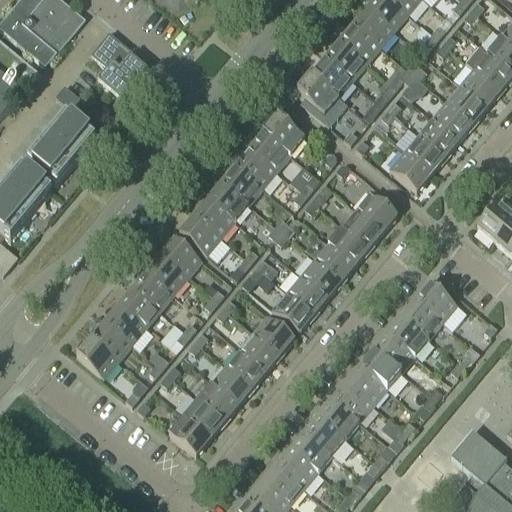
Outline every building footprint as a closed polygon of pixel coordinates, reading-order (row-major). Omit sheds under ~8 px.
[(66,38),(73,30),(76,33),(79,30),(70,23),(73,19),(66,13),(64,15),(55,7),(56,5),(49,0),(24,0),(0,29),(0,37),(45,74),(57,60),(55,59),(60,52),(59,50),(67,41),(69,42),(69,41),(66,38)] [(407,21),(381,0),(378,0),(366,14),(394,37),(407,21)] [(421,4),(416,0),(381,0),(407,21),(421,4)] [(465,13),(472,5),(465,0),(464,0),(458,7),(465,13)] [(458,21),(465,13),(458,7),(451,16),(458,21)] [(477,23),(483,14),(477,9),(470,17),(477,23)] [(394,37),(366,14),(352,31),(380,54),(394,37)] [(470,31),(477,23),(470,17),(463,25),(470,31)] [(511,27),(500,42),(511,51),(511,27)] [(366,71),(380,54),(352,31),(338,48),(366,71)] [(437,46),(444,38),(437,32),(431,40),(437,46)] [(121,107),(147,75),(126,58),(129,56),(109,39),(90,61),(107,75),(97,87),(121,107)] [(431,54),(437,46),(431,40),(424,49),(431,54)] [(449,56),(456,48),(449,42),(442,50),(449,56)] [(511,51),(500,42),(486,59),(511,80),(511,51)] [(20,99),(37,79),(0,47),(0,123),(11,110),(7,107),(16,96),(20,99)] [(366,71),(338,48),(325,64),(352,87),(366,71)] [(442,64),(449,56),(442,50),(435,58),(442,64)] [(511,83),(511,80),(486,59),(472,76),(500,98),(511,83)] [(352,87),(325,64),(311,81),(338,104),(352,87)] [(412,81),(419,73),(412,68),(405,76),(412,81)] [(419,87),(425,79),(419,73),(412,81),(419,87)] [(405,89),(412,81),(405,76),(399,84),(405,89)] [(500,98),(472,76),(458,92),(486,115),(500,98)] [(345,110),(338,104),(311,81),(296,98),(293,95),(289,100),(327,132),(345,110)] [(412,95),(419,87),(412,81),(405,89),(412,95)] [(81,106),(64,92),(55,103),(71,117),(81,106)] [(486,115),(458,92),(445,109),(472,131),(486,115)] [(382,112),(389,104),(382,99),(375,107),(382,112)] [(375,121),(382,112),(375,107),(368,115),(375,121)] [(394,122),(400,114),(394,108),(387,116),(394,122)] [(472,131),(445,109),(431,125),(458,148),(472,131)] [(387,130),(394,122),(387,116),(380,125),(387,130)] [(56,192),(95,146),(65,121),(26,167),(31,171),(41,179),(51,188),(56,192)] [(304,144),(277,122),(262,139),(290,162),(304,144)] [(445,164),(458,148),(431,125),(417,142),(445,164)] [(350,151),(357,143),(350,137),(343,146),(350,151)] [(290,162),(262,139),(248,156),(276,178),(290,162)] [(445,164),(417,142),(403,158),(430,181),(445,164)] [(361,161),(368,152),(361,147),(355,155),(361,161)] [(276,178),(248,156),(235,172),(262,195),(276,178)] [(430,181),(403,158),(389,176),(416,199),(430,181)] [(336,168),(335,163),(331,159),(324,168),(331,174),(336,168)] [(31,171),(25,177),(36,185),(41,179),(31,171)] [(342,184),(350,175),(346,171),(341,173),(336,179),(342,184)] [(262,195),(235,172),(221,189),(248,212),(262,195)] [(0,238),(10,247),(51,198),(46,194),(36,185),(25,177),(21,173),(0,198),(0,238)] [(41,179),(36,185),(46,194),(51,188),(41,179)] [(248,212),(221,189),(207,205),(234,228),(248,212)] [(306,204),(313,195),(306,190),(299,198),(306,204)] [(299,212),(306,204),(299,198),(293,206),(299,212)] [(317,213),(324,205),(317,199),(311,208),(317,213)] [(382,239),(397,222),(369,199),(355,216),(382,239)] [(234,228),(207,205),(193,222),(221,245),(234,228)] [(493,247),(511,224),(511,216),(499,206),(476,233),(493,247)] [(311,221),(317,213),(311,208),(304,216),(311,221)] [(382,239),(355,216),(341,233),(368,256),(382,239)] [(221,245),(193,222),(179,239),(206,262),(221,245)] [(510,261),(511,258),(511,224),(493,247),(510,261)] [(281,239),(287,230),(281,225),(274,233),(281,239)] [(287,244),(294,236),(287,230),(281,239),(287,244)] [(274,247),(281,239),(274,233),(267,241),(274,247)] [(354,272),(368,256),(341,233),(327,250),(354,272)] [(305,245),(295,237),(289,245),(298,252),(305,245)] [(281,252),(287,244),(281,239),(274,247),(281,252)] [(201,268),(174,245),(159,263),(186,285),(201,268)] [(340,289),(354,272),(327,250),(313,266),(340,289)] [(0,279),(2,281),(16,264),(7,256),(0,264),(0,279)] [(251,270),(257,262),(251,256),(244,264),(251,270)] [(173,301),(186,285),(159,263),(146,279),(173,301)] [(244,278),(251,270),(244,264),(237,273),(244,278)] [(262,280),(269,271),(262,266),(255,274),(262,280)] [(327,305),(340,289),(313,266),(299,283),(327,305)] [(255,288),(262,280),(255,274),(249,282),(255,288)] [(173,301),(146,279),(132,295),(159,318),(173,301)] [(327,305),(299,283),(286,299),(313,322),(327,305)] [(456,312),(429,289),(415,307),(442,329),(456,312)] [(159,318),(132,295),(118,312),(145,335),(159,318)] [(217,310),(224,302),(217,296),(210,305),(217,310)] [(313,322),(286,299),(271,316),(298,339),(313,322)] [(210,318),(217,310),(210,305),(203,313),(210,318)] [(228,320),(235,312),(228,306),(222,314),(228,320)] [(442,329),(415,307),(401,323),(428,346),(442,329)] [(145,335),(118,312),(104,329),(131,352),(145,335)] [(222,328),(228,320),(222,314),(215,322),(222,328)] [(279,362),(294,345),(266,322),(252,339),(279,362)] [(428,346),(401,323),(387,340),(414,363),(428,346)] [(131,352),(104,329),(90,345),(118,368),(131,352)] [(490,343),(496,335),(490,329),(483,338),(490,343)] [(189,343),(196,335),(189,330),(182,338),(189,343)] [(182,352),(189,343),(182,338),(176,346),(182,352)] [(201,353),(208,345),(201,339),(194,347),(201,353)] [(265,379),(279,362),(252,339),(238,356),(265,379)] [(414,363),(387,340),(373,356),(400,379),(414,363)] [(118,368),(90,345),(76,362),(103,385),(118,368)] [(194,361),(201,353),(194,347),(187,355),(194,361)] [(252,395),(265,379),(238,356),(224,373),(252,395)] [(400,379),(373,356),(359,373),(387,396),(400,379)] [(463,375),(470,367),(463,361),(456,369),(463,375)] [(162,377),(168,368),(162,363),(155,371),(162,377)] [(456,383),(463,375),(456,369),(449,378),(456,383)] [(155,385),(162,377),(155,371),(148,379),(155,385)] [(173,386),(180,378),(173,372),(166,381),(173,386)] [(238,412),(252,395),(224,373),(210,389),(238,412)] [(373,412),(387,396),(359,373),(345,389),(373,412)] [(166,394),(173,386),(166,381),(159,389),(166,394)] [(224,429),(238,412),(210,389),(196,406),(224,429)] [(373,412),(345,389),(332,406),(359,429),(373,412)] [(435,408),(442,401),(442,400),(435,395),(429,403),(435,408)] [(132,413),(139,404),(132,399),(125,407),(132,413)] [(428,417),(435,408),(429,403),(422,411),(428,417)] [(210,445),(224,429),(196,406),(183,422),(210,445)] [(359,429),(332,406),(318,423),(345,445),(359,429)] [(143,422),(150,414),(143,408),(136,417),(143,422)] [(195,462),(210,445),(183,422),(168,440),(195,462)] [(345,445),(318,423),(304,439),(331,462),(345,445)] [(408,441),(414,433),(408,428),(401,436),(408,441)] [(511,511),(511,433),(506,441),(511,445),(511,476),(504,469),(506,467),(471,438),(449,464),(475,485),(470,491),(466,488),(446,511),(511,511)] [(401,450),(408,441),(401,436),(394,444),(401,450)] [(317,479),(331,462),(304,439),(290,456),(317,479)] [(317,479),(290,456),(276,473),(303,496),(317,479)] [(380,475),(387,466),(380,461),(373,469),(380,475)] [(373,483),(380,475),(373,469),(366,477),(373,483)] [(289,511),(303,496),(276,473),(262,489),(289,511)] [(289,511),(262,489),(248,506),(255,511),(289,511)] [(352,508),(359,500),(352,494),(345,502),(352,508)] [(340,511),(348,511),(352,508),(345,502),(338,511),(340,511)]
